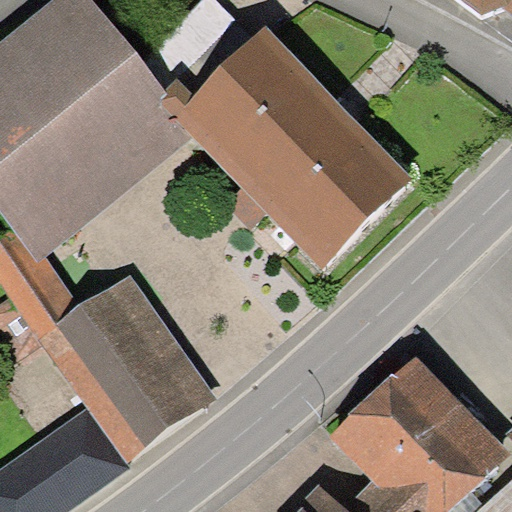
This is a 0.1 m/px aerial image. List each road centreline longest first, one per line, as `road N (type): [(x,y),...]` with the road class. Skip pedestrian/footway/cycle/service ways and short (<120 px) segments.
road 1 (tertiary): [(142,511),(210,463),(511,187)]
road 2 (residential): [(366,0),(482,53),(511,80)]
